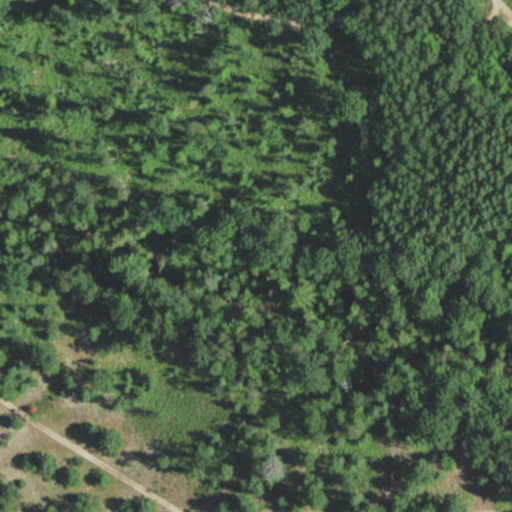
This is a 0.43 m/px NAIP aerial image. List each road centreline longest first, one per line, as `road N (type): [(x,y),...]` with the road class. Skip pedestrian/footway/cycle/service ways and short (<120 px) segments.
road 1 (track): [(0,391),(189,511),(490,511)]
road 2 (track): [(511,21),(270,18),(216,0)]
